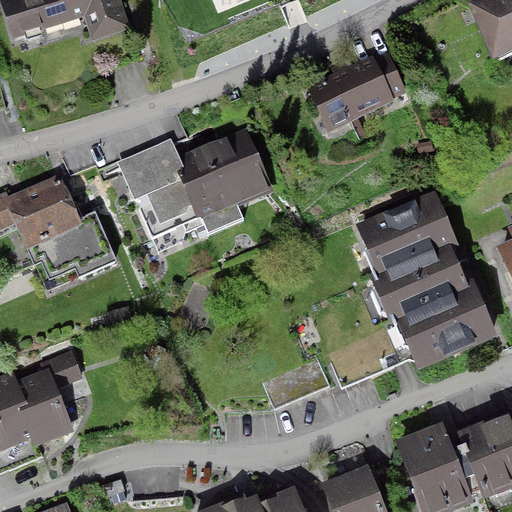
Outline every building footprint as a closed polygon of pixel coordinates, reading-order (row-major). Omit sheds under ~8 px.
[(120,0),(0,0),(13,40),(85,18),(92,42),(130,31),(120,0)] [(511,0),(473,0),(467,3),(492,60),(511,51),(511,0)] [(393,101),(407,95),(388,55),(374,61),(373,58),(306,88),(328,135),(394,105),(393,101)] [(246,129),(178,159),(170,141),(117,164),(134,204),(142,204),(137,213),(149,243),(202,221),(207,236),(243,221),(238,211),(275,195),(246,129)] [(433,152),(432,143),(416,144),(417,154),(433,152)] [(0,233),(16,226),(28,253),(60,239),(82,230),(71,205),(59,176),(8,198),(6,194),(0,196),(0,233)] [(386,321),(393,318),(417,375),(497,341),(473,283),(465,286),(452,255),(460,252),(435,194),(355,227),(375,276),(369,278),(386,321)] [(78,281),(117,264),(96,215),(83,220),(76,203),(71,205),(82,230),(60,239),(75,273),(78,281)] [(511,227),(508,229),(511,239),(511,242),(497,249),(511,284),(511,227)] [(41,265),(49,284),(75,273),(60,239),(28,253),(34,268),(41,265)] [(22,381),(17,383),(13,374),(0,378),(0,453),(30,442),(33,450),(74,435),(57,390),(82,380),(71,352),(39,364),(43,373),(22,381)] [(273,412),(331,388),(319,360),(262,384),(273,412)] [(442,425),(395,444),(421,511),(460,511),(474,507),(470,498),(481,494),(484,503),(511,491),(511,413),(457,435),(463,450),(453,454),(442,425)] [(330,511),(385,511),(368,468),(320,486),(330,511)] [(101,488),(105,499),(122,493),(119,483),(101,488)] [(306,511),(305,511),(303,511),(295,490),(260,503),(258,499),(246,504),(244,498),(206,511),(306,511)]
